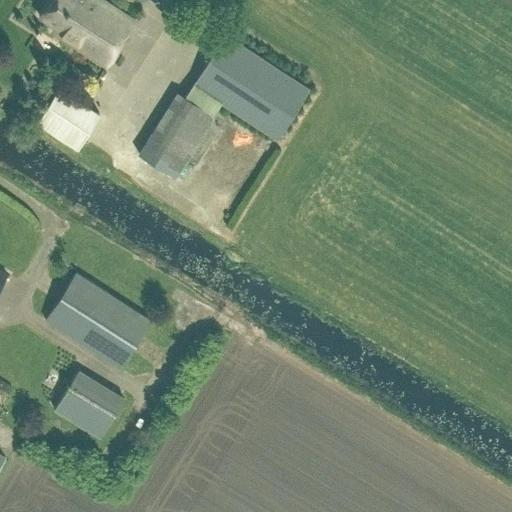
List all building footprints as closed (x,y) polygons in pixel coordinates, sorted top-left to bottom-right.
[(135,19),(105,0),(47,0),(39,14),(55,24),(52,28),(66,37),(66,39),(106,64),(135,19)] [(277,139),(311,84),(225,31),(185,96),(176,91),(138,153),(177,177),(215,115),(214,114),(220,104),(277,139)] [(78,147),(100,112),(59,86),(37,122),(78,147)] [(120,368),(151,320),(76,271),(45,320),(120,368)] [(100,436),(124,396),(77,368),(53,409),(100,436)] [(0,378),(0,390),(6,394),(11,385),(0,378)]
